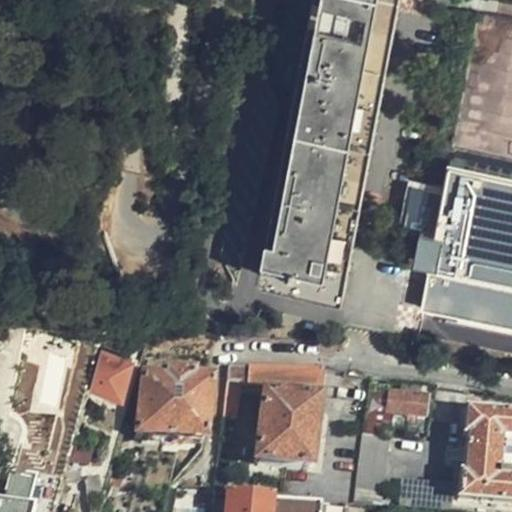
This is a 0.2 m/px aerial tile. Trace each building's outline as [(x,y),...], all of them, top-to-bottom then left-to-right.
[(344,293),(398,0),(313,0),(262,277),(344,293)] [(511,20),(482,14),(452,162),(511,173),(511,20)] [(420,227),(415,259),(433,262),(424,309),(511,326),(511,173),(452,162),(438,231),(420,227)] [(106,340),(99,340),(86,387),(89,389),(122,397),(132,361),(103,353),(106,340)] [(228,365),(222,418),(233,420),(238,385),(241,385),(242,366),(228,365)] [(242,366),(241,385),(318,390),(320,371),(242,366)] [(211,385),(205,383),(190,381),(190,376),(163,372),(162,379),(143,376),(134,435),(202,444),(211,385)] [(425,418),(426,398),(420,397),(419,388),(407,386),(406,395),(387,393),(385,413),(425,418)] [(308,470),(316,401),(261,395),(252,463),(308,470)] [(511,506),(511,417),(464,413),(463,436),(466,437),(461,476),(457,477),(455,502),(511,506)] [(388,439),(361,436),(354,489),(381,491),(388,439)] [(85,482),(88,499),(99,497),(96,481),(85,482)] [(422,511),(448,511),(450,492),(399,487),(396,509),(422,511)] [(328,511),(329,506),(226,495),(224,511),(328,511)] [(0,511),(31,511),(33,506),(0,499),(0,511)]
